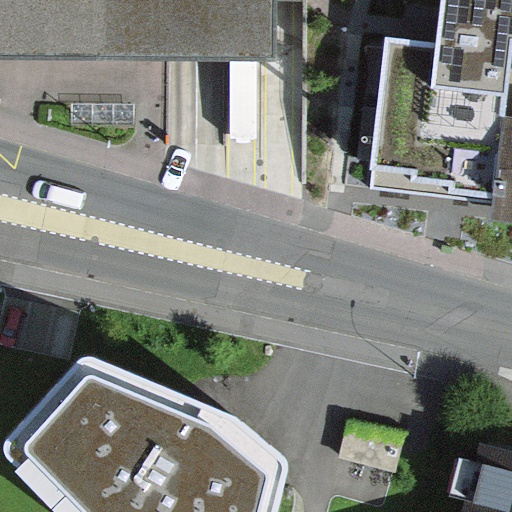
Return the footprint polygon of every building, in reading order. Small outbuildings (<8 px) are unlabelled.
[(0,0),(0,42),(202,43),(270,43),(270,0),(0,0)] [(362,190),(495,203),(504,116),(510,49),(511,49),(511,0),(442,0),(439,41),(377,35),(362,190)] [(435,18),(434,0),(410,0),(410,18),(435,18)] [(511,116),(504,116),(495,203),(496,219),(511,220),(511,116)] [(286,468),(239,430),(96,370),(88,368),(79,371),(9,446),(5,457),(6,467),(50,511),(282,511),(289,484),(288,473),(286,468)] [(511,511),(511,457),(482,450),(462,511),(511,511)]
